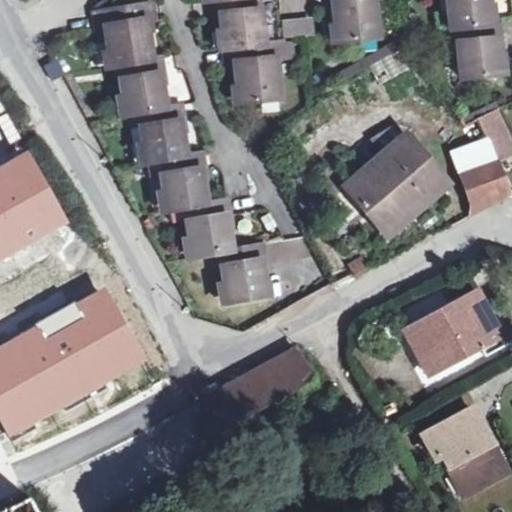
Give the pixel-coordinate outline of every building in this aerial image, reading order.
[(262,0),(228,0),(219,1),(220,17),(225,17),(228,50),(266,45),(262,0)] [(328,0),(328,3),(338,3),(341,39),(381,35),(376,0),(328,0)] [(449,0),(452,29),(458,28),(488,25),(485,0),(449,0)] [(152,5),(125,9),(132,62),(151,60),(146,21),(154,19),(152,5)] [(132,62),(125,9),(94,13),(97,28),(106,28),(107,43),(110,65),(119,64),(132,62)] [(283,40),(314,37),(312,17),(281,20),(283,40)] [(501,23),(488,25),(458,28),(462,77),(501,74),(498,45),(503,45),(501,23)] [(401,46),(396,38),(343,65),(347,75),(401,46)] [(95,67),(110,65),(107,43),(92,44),(95,67)] [(286,44),(266,45),(228,50),(230,67),(239,66),(242,102),(282,97),(278,61),(288,61),(286,44)] [(151,60),(132,62),(119,64),(126,114),(138,113),(163,109),(159,73),(165,73),(163,58),(151,60)] [(51,59),(41,66),(50,81),(60,75),(51,59)] [(469,123),(478,119),(496,112),(492,102),(465,114),(469,123)] [(181,106),(163,109),(138,113),(144,161),(158,159),(183,154),(178,123),(183,122),(181,106)] [(511,157),(511,142),(496,112),(478,119),(487,140),(497,161),(502,161),(511,157)] [(345,186),(385,236),(447,187),(406,137),(345,186)] [(453,152),(460,173),(497,161),(487,140),(453,152)] [(202,152),(183,154),(158,159),(165,208),(183,205),(204,203),(199,169),(204,169),(202,152)] [(0,258),(63,224),(25,153),(0,166),(0,258)] [(510,195),(497,161),(460,173),(472,208),(510,195)] [(228,199),(204,203),(183,205),(190,256),(218,252),(230,250),(225,218),(230,219),(228,199)] [(272,244),(276,261),(309,254),(306,238),(272,244)] [(263,246),(230,250),(218,252),(227,301),(264,296),(260,262),(265,261),(263,246)] [(354,278),(368,271),(362,257),(347,263),(354,278)] [(142,361),(101,291),(0,348),(0,415),(12,436),(142,361)] [(474,319),(488,313),(477,293),(464,300),(474,319)] [(474,319),(464,300),(415,326),(437,367),(481,345),(487,356),(506,346),(488,313),(474,319)] [(428,372),(437,367),(415,326),(406,331),(428,372)] [(209,436),(298,387),(315,378),(298,348),(193,405),(209,436)] [(324,394),(315,378),(298,387),(307,403),(324,394)] [(425,435),(438,458),(444,455),(465,495),(506,473),(480,425),(465,432),(457,419),(425,435)] [(0,511),(33,511),(26,498),(0,511)]
